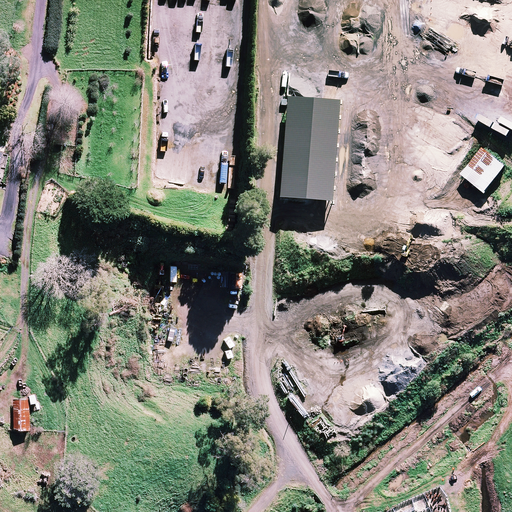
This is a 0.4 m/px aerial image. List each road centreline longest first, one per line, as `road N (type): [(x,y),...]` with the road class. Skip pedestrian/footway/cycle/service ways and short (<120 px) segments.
road 1 (track): [(351,511),(254,399),(274,0)]
road 2 (track): [(0,349),(23,315),(32,200),(53,111),(53,74),(36,60)]
